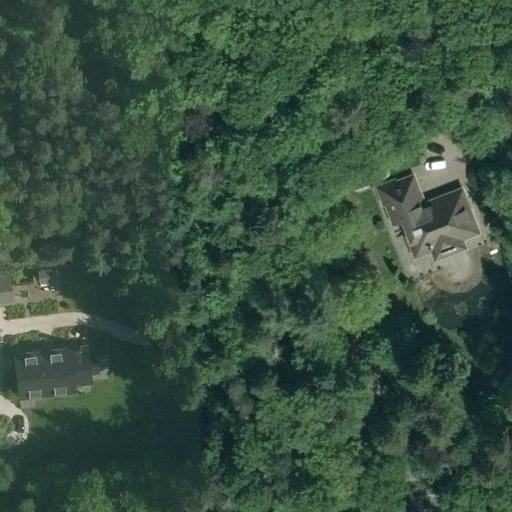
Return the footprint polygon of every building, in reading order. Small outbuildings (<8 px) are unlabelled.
[(186,151),(195,173),(210,168),(200,147),(186,151)] [(347,168),(356,191),(373,183),(364,161),(347,168)] [(465,247),(462,238),(478,232),(462,189),(424,203),(414,175),(395,182),(395,181),(378,187),(384,204),(387,204),(394,222),(401,219),(415,256),(432,250),(436,258),(465,247)] [(442,265),(445,271),(427,280),(431,289),(467,273),(459,257),(442,265)] [(37,269),(39,283),(56,281),(54,267),(37,269)] [(0,272),(0,302),(13,301),(9,271),(0,272)] [(59,298),(59,287),(36,288),(36,299),(59,298)] [(79,329),(77,343),(109,348),(112,335),(79,329)] [(85,345),(52,349),(52,347),(41,349),(42,350),(15,354),(20,392),(73,386),(73,380),(90,378),(85,345)]
